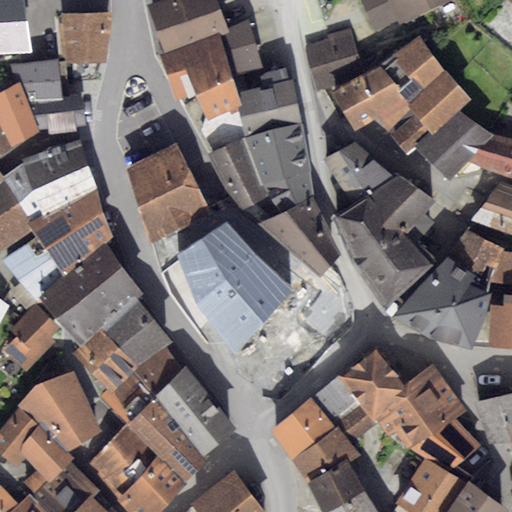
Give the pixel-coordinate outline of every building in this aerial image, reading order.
[(24,0),(0,0),(0,57),(34,56),(24,0)] [(216,0),(169,0),(148,6),(166,55),(217,35),(228,30),(216,0)] [(388,0),(359,0),(374,32),(398,21),(388,0)] [(388,0),(398,21),(400,25),(451,0),(388,0)] [(113,15),(62,14),(67,64),(73,63),(99,62),(105,62),(113,15)] [(249,22),(228,30),(217,35),(234,78),(235,88),(245,79),(243,71),(262,66),(249,22)] [(327,39),(304,45),(317,90),(363,72),(349,27),(326,35),(327,39)] [(166,55),(160,57),(174,101),(184,108),(198,100),(196,95),(234,78),(217,35),(166,55)] [(398,92),(411,108),(387,131),(404,154),(470,98),(418,35),(392,55),(413,79),(398,92)] [(379,67),(330,91),(353,131),(378,116),(387,131),(411,108),(398,92),(413,79),(392,55),(379,67)] [(57,61),(12,64),(40,130),(48,128),(49,134),(76,131),(75,125),(85,125),(80,95),(61,97),(57,61)] [(99,62),(73,63),(73,80),(93,79),(99,62)] [(261,88),(237,93),(244,137),(303,121),(294,81),(288,82),(285,68),(257,75),(261,88)] [(234,78),(196,95),(198,100),(205,116),(201,131),(213,152),(240,140),(245,139),(244,137),(235,88),(234,78)] [(18,84),(0,92),(0,124),(12,146),(40,130),(18,84)] [(448,180),(468,161),(511,179),(511,138),(493,135),(459,111),(417,148),(448,180)] [(245,139),(240,140),(279,214),(314,197),(303,121),(244,137),(245,139)] [(0,130),(0,154),(10,148),(0,130)] [(23,163),(3,177),(17,202),(33,189),(91,164),(81,139),(22,159),(23,163)] [(240,140),(213,152),(209,155),(238,211),(245,209),(259,223),(279,214),(240,140)] [(356,143),(325,159),(351,207),(396,178),(356,143)] [(175,149),(129,170),(152,239),(207,211),(175,149)] [(33,189),(17,202),(32,230),(97,189),(91,164),(33,189)] [(0,215),(17,202),(3,177),(0,179),(0,215)] [(351,207),(335,217),(351,261),(358,272),(366,284),(381,307),(434,265),(415,246),(435,222),(423,214),(435,201),(398,177),(396,178),(351,207)] [(511,184),(500,181),(471,221),(511,237),(511,184)] [(97,189),(32,230),(37,239),(3,262),(35,300),(103,240),(111,234),(97,189)] [(279,214),(259,223),(322,275),(338,256),(314,197),(279,214)] [(17,202),(0,215),(0,251),(32,230),(17,202)] [(227,222),(177,256),(197,305),(235,355),(294,289),(256,255),(227,222)] [(467,230),(447,257),(476,275),(470,284),(489,292),(492,283),(503,252),(504,248),(467,230)] [(57,318),(122,266),(103,240),(35,300),(33,302),(34,303),(54,322),(57,318)] [(503,305),(490,306),(489,347),(511,348),(511,253),(503,252),(492,283),(504,285),(502,294),(503,305)] [(447,257),(392,316),(428,338),(470,284),(476,275),(447,257)] [(122,266),(57,318),(80,345),(137,300),(145,294),(122,266)] [(489,292),(470,284),(428,338),(471,350),(493,294),(489,292)] [(0,321),(9,305),(0,298),(0,321)] [(171,341),(137,300),(80,345),(72,352),(106,391),(133,371),(166,347),(171,341)] [(54,322),(34,303),(10,330),(16,336),(3,350),(25,372),(54,341),(49,336),(59,327),(54,322)] [(236,428),(185,366),(182,368),(166,347),(133,371),(204,456),(236,428)] [(377,348),(339,376),(362,404),(377,422),(388,436),(392,434),(401,450),(404,447),(406,450),(410,447),(414,450),(456,418),(467,411),(432,364),(405,384),(377,348)] [(36,384),(19,406),(40,424),(69,452),(103,430),(74,371),(36,384)] [(204,456),(133,371),(106,391),(101,395),(127,423),(186,483),(207,460),(204,456)] [(339,376),(271,431),(292,460),(336,428),(333,423),(362,404),(339,376)] [(511,392),(478,402),(492,443),(511,440),(511,392)] [(336,428),(292,460),(307,483),(349,461),(361,455),(351,441),(377,422),(362,404),(333,423),(336,428)] [(40,424),(19,406),(0,429),(0,452),(10,461),(20,450),(40,424)] [(456,418),(414,450),(448,470),(479,446),(456,418)] [(127,423),(89,465),(131,511),(159,511),(186,483),(127,423)] [(40,424),(20,450),(34,466),(37,470),(22,483),(33,493),(71,461),(75,458),(72,454),(69,452),(40,424)] [(442,511),(462,481),(423,457),(395,502),(410,511),(442,511)] [(108,511),(93,497),(99,489),(71,461),(33,493),(28,497),(44,511),(108,511)] [(349,461),(307,483),(322,511),(327,511),(366,490),(349,461)] [(265,511),(234,470),(191,504),(193,506),(197,511),(265,511)] [(500,511),(503,508),(468,483),(447,511),(500,511)] [(0,511),(6,511),(17,502),(1,485),(0,485),(0,511)] [(380,511),(366,490),(327,511),(380,511)] [(44,511),(28,497),(12,511),(44,511)]
